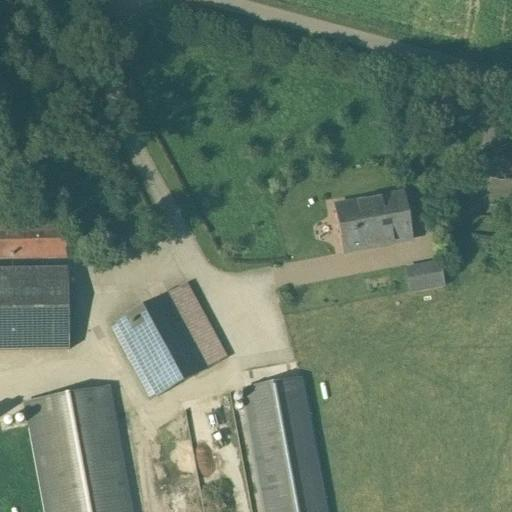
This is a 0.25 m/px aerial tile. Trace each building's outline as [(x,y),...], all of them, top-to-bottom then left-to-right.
[(511,149),(496,146),(489,179),(506,182),(509,177),(511,177),(511,149)] [(404,196),(334,207),(342,253),(411,241),(404,196)] [(0,219),(0,259),(65,258),(64,218),(0,219)] [(150,248),(149,233),(132,234),(133,248),(150,248)] [(445,258),(409,266),(415,293),(451,285),(445,258)] [(225,361),(187,285),(109,327),(149,402),(225,361)] [(67,287),(0,287),(0,351),(70,351),(67,287)] [(322,511),(298,383),(245,391),(267,511),(322,511)] [(126,511),(104,390),(28,404),(48,511),(126,511)]
